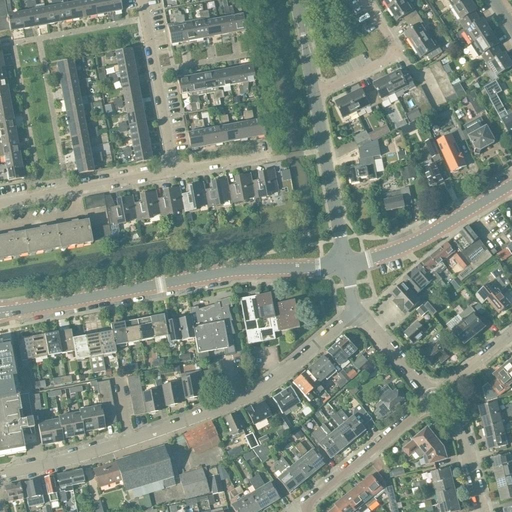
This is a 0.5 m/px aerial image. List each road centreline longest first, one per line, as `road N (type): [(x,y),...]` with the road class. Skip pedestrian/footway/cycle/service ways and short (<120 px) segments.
road 1 (residential): [(0,473),(117,445),(218,409),(273,379),(354,312)]
road 2 (unclassified): [(0,312),(230,269),(346,265)]
road 3 (unclassified): [(346,265),(427,236),(511,183)]
road 4 (residential): [(0,200),(175,171)]
road 5 (residential): [(346,265),(313,94)]
road 6 (residential): [(175,171),(142,0)]
road 7 (residential): [(432,399),(307,511)]
road 8 (residential): [(313,94),(393,55),(363,0)]
road 9 (residential): [(481,511),(463,438),(432,399)]
